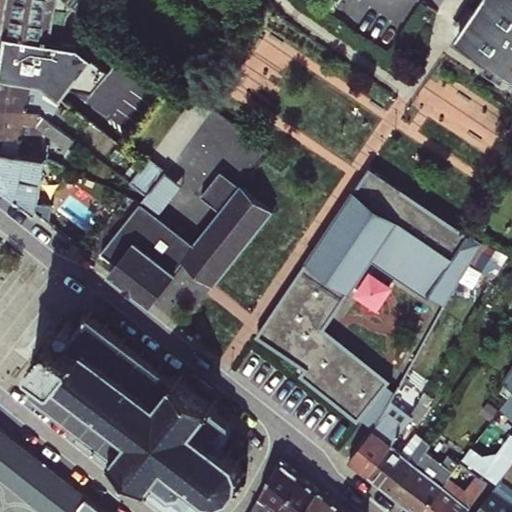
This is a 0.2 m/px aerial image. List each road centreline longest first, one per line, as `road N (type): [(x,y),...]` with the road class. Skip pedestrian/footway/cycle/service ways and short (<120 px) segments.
road 1 (residential): [(283,429),(123,302),(0,221)]
road 2 (residential): [(0,398),(145,511)]
road 3 (residential): [(373,511),(283,429)]
